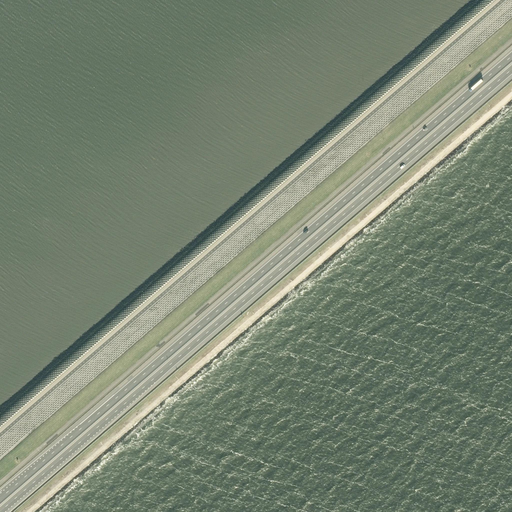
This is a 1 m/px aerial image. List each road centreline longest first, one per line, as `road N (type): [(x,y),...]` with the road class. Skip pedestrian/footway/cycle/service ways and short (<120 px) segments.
road 1 (motorway): [(511,54),(0,497)]
road 2 (motorway): [(0,509),(511,67)]
